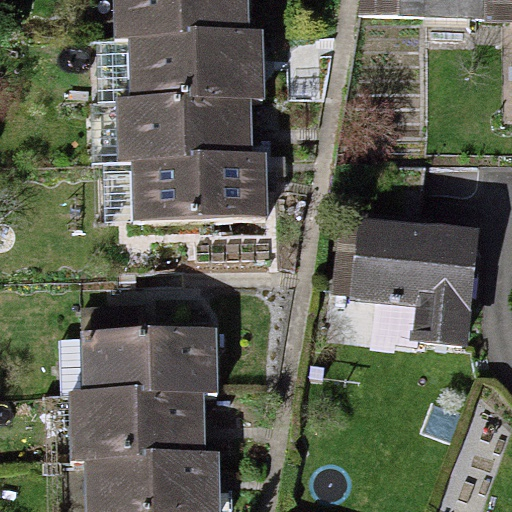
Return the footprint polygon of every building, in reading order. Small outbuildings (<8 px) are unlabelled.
[(111,0),(112,41),(128,41),(244,40),(243,0),(111,0)] [(511,0),(364,0),(362,14),(511,17),(511,0)] [(261,40),(244,40),(128,41),(129,103),(248,102),(261,102),(261,40)] [(248,162),(248,102),(129,103),(112,103),(112,163),(131,163),(248,162)] [(261,162),(248,162),(131,163),(131,228),(261,227),(261,162)] [(476,246),(364,235),(356,310),(418,316),(415,351),(465,356),(476,246)] [(75,333),(75,395),(200,395),(213,395),(213,332),(75,333)] [(201,457),(200,395),(75,395),(64,395),(64,457),(79,457),(201,457)] [(219,511),(219,457),(201,457),(79,457),(79,511),(219,511)]
